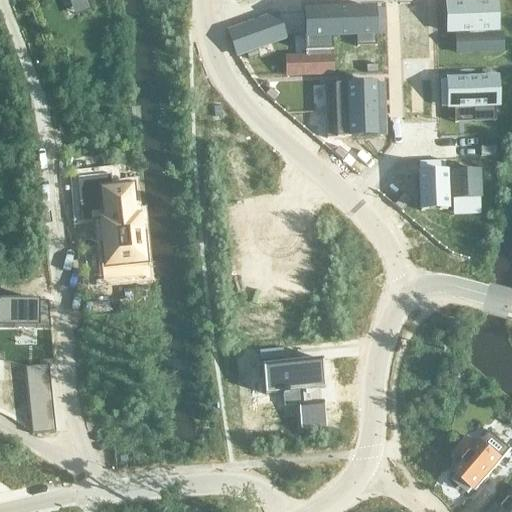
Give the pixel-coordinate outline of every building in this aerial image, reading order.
[(497,4),(445,5),(446,33),(467,33),(467,36),(455,37),(455,54),(502,52),(502,35),(486,36),(486,32),(498,31),(497,4)] [(384,10),(329,12),(331,36),(358,35),(358,47),(376,46),(375,28),(385,28),(384,10)] [(306,60),(303,60),(304,75),(333,74),(331,36),(329,12),(304,13),(306,59),(306,60)] [(274,17),(252,25),(261,46),(282,38),(274,17)] [(252,25),(229,33),(238,55),(261,46),(252,25)] [(256,48),(245,52),(248,60),(259,56),(256,48)] [(378,66),(366,66),(366,74),(378,74),(378,66)] [(498,79),(446,81),(447,108),(473,107),(473,123),(496,122),(495,107),(499,106),(498,79)] [(377,84),(334,86),(335,112),(375,111),(375,102),(378,102),(377,84)] [(279,97),(270,89),(265,95),(274,103),(279,97)] [(221,107),(213,107),(214,118),(222,117),(221,107)] [(375,111),(335,112),(336,139),(337,139),(379,137),(379,120),(375,120),(375,111)] [(496,147),(480,148),(480,158),(496,157),(496,147)] [(348,155),(338,148),(333,154),(342,162),(348,155)] [(478,172),(419,174),(420,212),(447,211),(446,199),(479,198),(478,172)] [(112,175),(77,179),(80,201),(105,199),(109,239),(101,240),(106,278),(147,274),(143,237),(139,238),(134,198),(115,200),(112,175)] [(405,193),(394,206),(402,212),(412,200),(405,193)] [(0,301),(0,328),(50,329),(47,302),(0,301)] [(322,362),(262,368),(265,396),(303,392),(304,406),(299,407),(301,432),(326,430),(324,403),(321,403),(320,391),(325,390),(322,362)] [(48,366),(25,368),(32,435),(55,433),(48,366)] [(464,462),(454,473),(476,492),(511,450),(490,432),(478,446),(469,438),(455,454),(464,462)] [(511,511),(511,498),(500,511),(511,511)]
